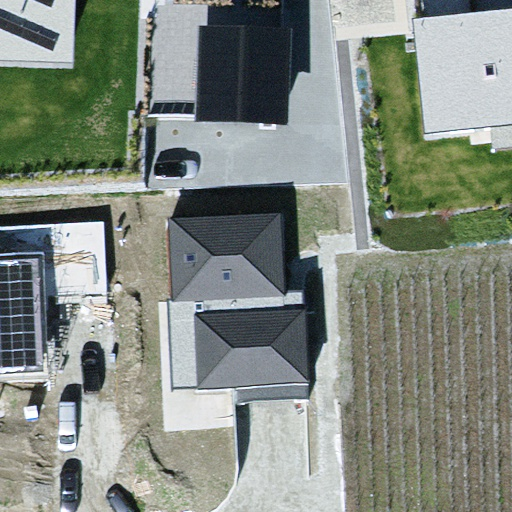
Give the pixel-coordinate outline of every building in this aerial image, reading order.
[(72,0),(0,0),(0,59),(71,61),(72,0)] [(511,0),(415,0),(433,134),(511,123),(511,0)] [(291,126),(293,29),(200,27),(199,77),(150,76),(149,123),(291,126)] [(277,216),(169,221),(177,387),(305,381),(301,293),(281,294),(277,216)] [(37,259),(0,261),(0,370),(43,368),(37,259)]
